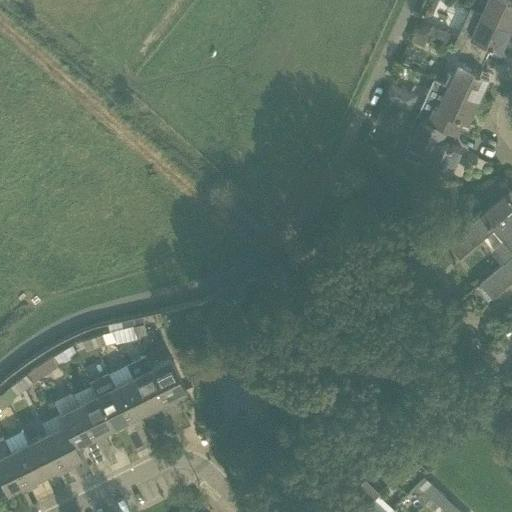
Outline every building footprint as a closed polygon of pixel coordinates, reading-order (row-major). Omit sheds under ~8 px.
[(511,0),(488,0),(483,11),(511,24),(511,0)] [(511,26),(511,24),(483,11),(471,6),(454,42),(462,45),(486,56),(492,44),(502,48),(511,26)] [(448,39),(451,32),(432,24),(429,30),(448,39)] [(410,41),(424,47),(431,33),(416,26),(410,41)] [(450,83),(480,96),(490,74),(481,69),(486,56),(462,45),(456,59),(460,61),(450,83)] [(435,76),(418,112),(429,118),(430,117),(458,130),(464,118),(469,120),(480,96),(450,83),(435,76)] [(400,104),(407,88),(392,82),(385,97),(400,104)] [(384,100),(376,118),(391,125),(400,107),(384,100)] [(411,135),(401,158),(418,166),(436,175),(440,166),(451,171),(462,148),(452,143),(458,130),(430,117),(429,118),(418,112),(408,134),(411,135)] [(491,249),(502,263),(511,254),(511,187),(447,241),(460,257),(495,228),(504,239),(491,249)] [(511,254),(502,263),(480,281),(493,296),(511,280),(511,254)] [(427,267),(421,260),(415,266),(421,273),(427,267)] [(141,314),(130,317),(132,324),(135,335),(146,333),(141,314)] [(456,315),(443,321),(450,334),(463,327),(456,315)] [(130,317),(107,322),(110,329),(132,324),(130,317)] [(102,332),(91,335),(95,346),(106,343),(102,332)] [(95,346),(91,335),(81,338),(85,350),(95,346)] [(481,347),(475,337),(458,346),(464,357),(481,347)] [(62,348),(52,354),(58,364),(68,358),(62,348)] [(145,353),(126,362),(133,375),(148,406),(157,402),(158,401),(161,407),(169,403),(151,366),(145,353)] [(58,364),(52,354),(47,357),(53,367),(58,364)] [(170,356),(151,366),(169,403),(177,399),(174,393),(176,392),(185,388),(170,356)] [(90,380),(91,383),(96,393),(112,424),(121,420),(122,419),(125,425),(133,421),(114,384),(108,371),(90,380)] [(25,372),(17,378),(24,387),(33,381),(25,372)] [(132,375),(114,384),(133,421),(141,417),(138,411),(139,411),(148,406),(133,375),(132,375)] [(17,378),(9,385),(16,394),(24,387),(17,378)] [(495,398),(506,390),(497,379),(486,387),(495,398)] [(96,393),(78,402),(96,439),(104,435),(101,430),(103,429),(110,425),(112,424),(96,393)] [(501,418),(509,413),(501,399),(492,404),(501,418)] [(78,402),(59,412),(65,422),(75,443),(76,442),(84,438),(85,438),(88,443),(96,439),(78,402)] [(65,422),(47,431),(65,468),(73,464),(70,459),(81,453),(76,442),(75,443),(65,422)] [(44,472),(28,441),(22,429),(4,438),(10,450),(29,487),(37,483),(34,477),(44,472)] [(28,441),(44,472),(54,467),(57,472),(65,468),(47,431),(28,441)] [(21,490),(29,487),(10,450),(4,438),(2,434),(0,434),(0,453),(1,454),(0,454),(0,476),(7,490),(18,485),(21,490)] [(400,466),(409,456),(399,447),(390,457),(400,466)] [(412,456),(404,465),(411,472),(419,463),(412,456)] [(423,474),(415,483),(429,496),(430,497),(430,496),(437,489),(438,488),(423,474)] [(361,479),(353,488),(331,511),(360,511),(377,494),(361,479)] [(430,496),(430,497),(429,496),(423,503),(433,511),(442,511),(444,510),(445,511),(453,502),(445,495),(444,495),(437,489),(430,496)] [(379,511),(369,502),(360,511),(379,511)]
